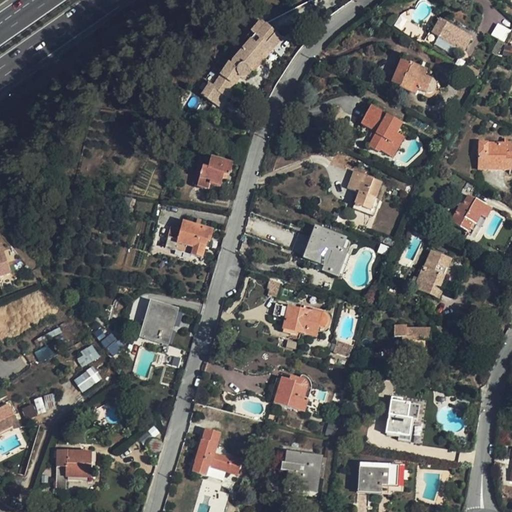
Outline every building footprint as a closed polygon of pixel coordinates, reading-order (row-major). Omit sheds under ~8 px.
[(256,30),(259,32),(269,19),(263,15),(253,27),(256,30)] [(438,16),(431,29),(437,32),(433,40),(451,53),(456,44),(461,48),(468,36),(438,16)] [(208,91),(221,102),(228,92),(245,72),(249,74),(251,74),(252,73),(254,68),(251,64),(270,40),(280,28),(269,19),(259,32),(256,30),(237,58),(217,84),(214,81),(208,91)] [(493,22),(486,33),(494,38),(499,41),(505,30),(493,22)] [(280,28),(270,40),(276,45),(286,32),(280,28)] [(492,55),(499,41),(494,38),(486,52),(492,55)] [(257,70),(276,45),(270,40),(251,64),(257,70)] [(498,49),(494,55),(510,59),(511,52),(498,49)] [(399,60),(391,80),(400,84),(399,87),(416,93),(419,85),(424,88),(428,88),(431,85),(431,80),(429,77),(424,74),(426,67),(410,61),(409,64),(399,60)] [(228,92),(231,95),(249,74),(245,72),(228,92)] [(398,124),(369,107),(360,122),(374,131),(365,145),(375,152),(377,150),(387,155),(394,143),(389,140),(396,129),(398,124)] [(404,135),(396,129),(389,140),(394,143),(387,155),(391,158),(404,135)] [(508,147),(507,146),(506,143),(477,141),(476,168),(511,170),(511,157),(508,155),(508,147)] [(209,153),(201,178),(221,183),(224,172),(233,174),(236,162),(209,153)] [(381,184),(352,169),(344,186),(356,191),(348,208),(354,210),(357,205),(366,210),(372,199),(381,184)] [(469,180),(462,191),(469,195),(463,204),(460,201),(457,205),(448,220),(465,231),(468,227),(471,222),(474,224),(486,206),(473,198),(480,186),(469,180)] [(486,206),(474,224),(479,228),(491,209),(486,206)] [(184,218),(178,240),(197,246),(197,253),(205,256),(210,235),(215,236),(216,228),(184,218)] [(337,237),(309,226),(299,257),(322,265),(321,270),(333,274),(340,250),(333,248),(337,237)] [(197,246),(178,240),(176,248),(197,253),(197,246)] [(0,252),(0,277),(10,275),(5,251),(0,252)] [(451,257),(428,251),(421,269),(418,267),(414,279),(409,290),(437,300),(443,287),(438,286),(443,276),(451,257)] [(275,279),(264,275),(259,292),(271,295),(275,279)] [(177,308),(155,301),(144,333),(167,341),(177,308)] [(298,308),(270,303),(269,315),(280,318),(278,328),(287,329),(286,335),(296,337),(296,331),(314,335),(316,324),(320,325),(320,324),(321,322),(321,320),(321,318),(320,315),(317,315),(318,308),(300,304),(298,308)] [(428,328),(404,329),(404,324),(391,325),(391,337),(399,337),(399,345),(403,345),(401,363),(422,362),(422,339),(428,339),(428,328)] [(106,342),(112,349),(120,343),(114,335),(106,342)] [(331,338),(327,349),(345,354),(348,343),(331,338)] [(81,351),(83,354),(76,359),(82,368),(99,356),(91,344),(81,351)] [(94,366),(73,378),(81,392),(102,379),(94,366)] [(271,402),(301,410),(305,398),(301,396),(304,383),(304,382),(304,380),(302,379),(300,378),(280,371),(278,377),(273,398),(271,402)] [(267,396),(273,398),(278,377),(272,375),(267,396)] [(50,393),(34,401),(35,402),(21,409),(26,419),(56,405),(50,393)] [(391,394),(385,431),(397,433),(397,436),(406,437),(408,415),(415,416),(416,404),(399,402),(399,396),(391,394)] [(14,416),(0,422),(0,433),(13,427),(15,430),(20,428),(14,416)] [(217,431),(206,426),(201,438),(199,437),(189,469),(203,473),(206,465),(235,475),(240,459),(229,455),(227,459),(211,453),(217,431)] [(309,455),(285,450),(283,462),(281,461),(281,471),(291,473),(289,486),(313,489),(316,467),(310,468),(309,455)] [(58,453),(57,468),(66,469),(66,477),(89,479),(91,454),(87,454),(58,453)] [(359,460),(356,489),(378,492),(379,484),(396,485),(397,465),(394,464),(359,460)] [(66,469),(57,468),(55,498),(66,499),(66,477),(66,469)]
